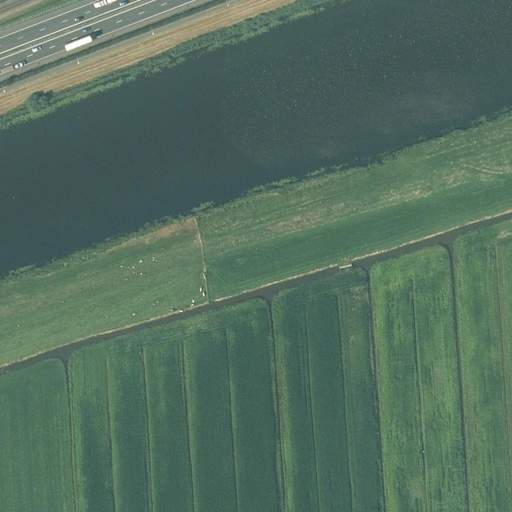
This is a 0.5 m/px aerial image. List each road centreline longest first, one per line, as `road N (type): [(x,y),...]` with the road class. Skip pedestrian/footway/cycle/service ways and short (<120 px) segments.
road 1 (motorway): [(0,66),(172,0)]
road 2 (motorway): [(118,0),(0,44)]
